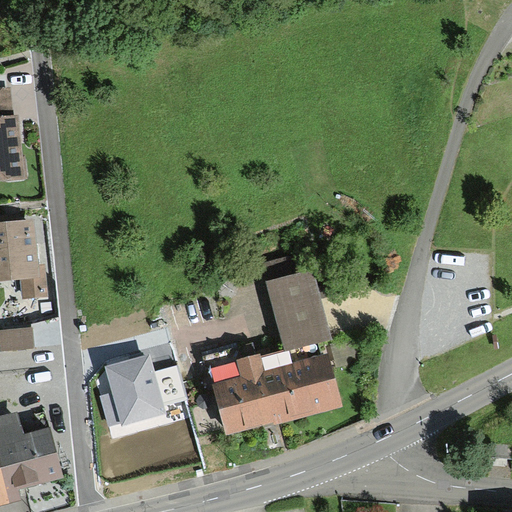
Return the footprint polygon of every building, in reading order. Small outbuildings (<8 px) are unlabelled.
[(0,184),(27,182),(20,118),(15,119),(12,90),(0,90),(0,184)] [(37,221),(0,224),(0,284),(21,283),(23,300),(49,298),(46,265),(40,266),(37,221)] [(269,286),(267,287),(286,356),(320,346),(333,343),(314,273),(311,274),(306,254),(263,265),(269,286)] [(33,329),(0,332),(0,353),(35,350),(33,329)] [(216,389),(213,390),(227,440),(273,428),(274,430),(344,411),(330,357),(324,359),(320,346),(286,356),(257,364),(252,347),(204,360),(207,371),(211,370),(216,389)] [(149,356),(107,368),(123,424),(164,412),(149,356)] [(0,419),(0,509),(21,504),(19,495),(65,482),(50,432),(25,439),(18,415),(0,419)]
